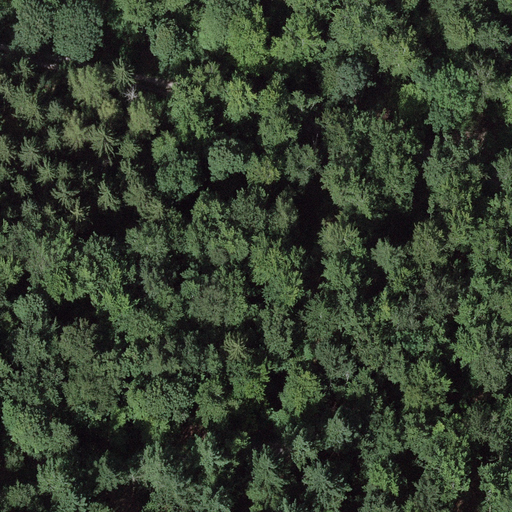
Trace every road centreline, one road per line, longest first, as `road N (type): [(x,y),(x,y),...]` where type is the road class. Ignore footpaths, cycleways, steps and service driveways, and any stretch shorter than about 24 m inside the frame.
road 1 (track): [(0,61),(511,191)]
road 2 (track): [(511,422),(393,432),(0,494)]
